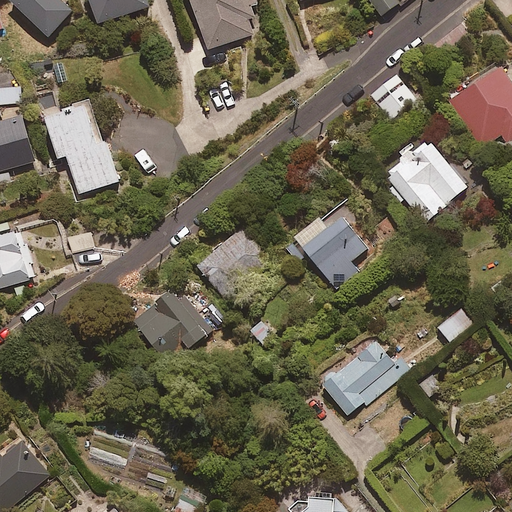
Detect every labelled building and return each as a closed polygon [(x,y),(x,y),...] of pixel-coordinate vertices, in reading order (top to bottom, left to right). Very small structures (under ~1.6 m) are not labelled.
[(51,40),(76,15),(60,0),(15,0),(13,3),(51,40)] [(148,4),(146,0),(90,0),(97,21),(148,4)] [(249,20),(256,18),(253,8),(258,6),(256,0),(194,0),(211,51),(255,36),(249,20)] [(402,5),(398,0),(370,0),(385,18),(402,5)] [(500,135),(504,141),(510,137),(511,139),(511,81),(505,71),(453,105),(481,148),(500,135)] [(397,74),(370,97),(391,120),(417,97),(397,74)] [(0,104),(23,103),(22,89),(0,90),(0,104)] [(100,148),(90,110),(79,113),(78,108),(68,111),(69,115),(50,120),(61,162),(71,159),(82,196),(121,184),(110,145),(100,148)] [(0,172),(36,164),(25,119),(0,124),(0,172)] [(404,157),(385,173),(396,187),(392,191),(402,203),(407,200),(427,224),(470,190),(426,134),(401,154),(404,157)] [(343,220),(306,250),(336,289),(359,270),(353,263),(368,251),(343,220)] [(276,258),(251,228),(202,269),(227,299),(276,258)] [(0,289),(38,281),(31,249),(27,250),(24,234),(0,239),(0,289)] [(92,234),(69,238),(72,254),(95,250),(92,234)] [(137,326),(162,358),(179,344),(187,355),(215,333),(189,300),(183,304),(176,296),(137,326)] [(474,324),(462,310),(439,329),(451,343),(474,324)] [(276,337),(264,322),(252,331),(264,346),(276,337)] [(350,418),(413,371),(403,357),(393,365),(377,342),(323,382),(350,418)] [(0,511),(6,511),(54,477),(23,436),(0,452),(0,511)] [(201,511),(208,499),(187,488),(175,511),(201,511)]
